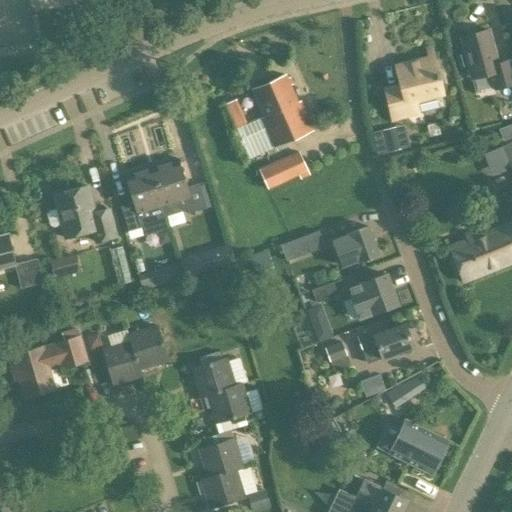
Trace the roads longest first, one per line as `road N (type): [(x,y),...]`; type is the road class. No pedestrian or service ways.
road 1 (residential): [(506,404),(457,374),(444,350),(360,139),(344,0)]
road 2 (tertiary): [(0,124),(169,42),(321,0)]
road 3 (residential): [(0,437),(131,400),(145,409),(166,491),(156,511)]
